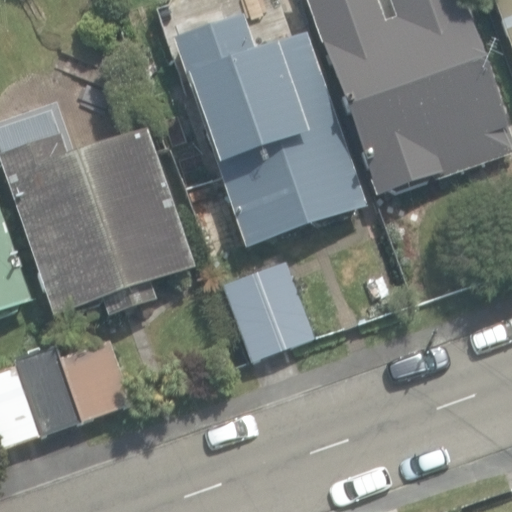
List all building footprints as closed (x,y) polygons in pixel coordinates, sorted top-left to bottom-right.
[(307,0),(377,202),(511,155),(511,152),(459,0),(388,0),(395,20),(384,24),(375,0),(307,0)] [(511,0),(494,0),(511,54),(511,0)] [(256,54),(243,17),(172,42),(244,252),(367,210),(308,37),(256,54)] [(66,164),(50,118),(0,135),(0,159),(1,162),(0,162),(0,175),(52,322),(102,305),(107,320),(156,302),(150,286),(195,270),(147,135),(66,164)] [(511,185),(502,189),(511,216),(511,185)] [(0,316),(34,304),(0,212),(0,316)] [(311,345),(282,266),(220,289),(249,368),(311,345)] [(0,453),(131,407),(106,337),(0,374),(0,453)]
